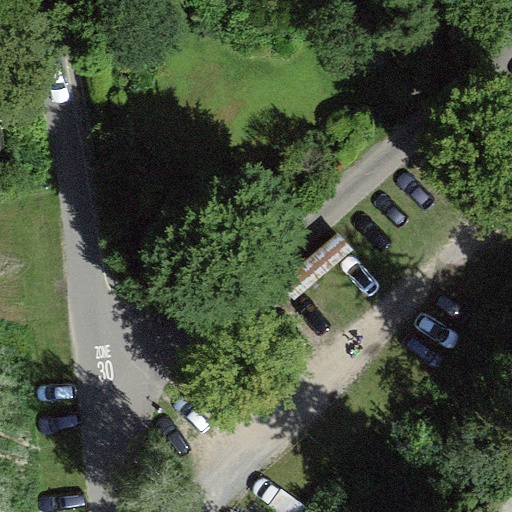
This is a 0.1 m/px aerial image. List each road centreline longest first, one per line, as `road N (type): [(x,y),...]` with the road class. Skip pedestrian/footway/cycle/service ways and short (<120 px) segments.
road 1 (track): [(511,50),(200,332),(99,357)]
road 2 (residential): [(45,0),(115,511)]
